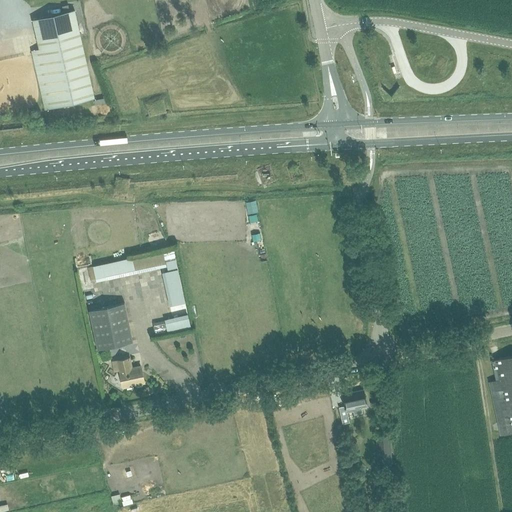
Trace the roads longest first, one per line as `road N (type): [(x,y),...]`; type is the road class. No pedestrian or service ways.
road 1 (unclassified): [(0,442),(386,358)]
road 2 (primary): [(0,172),(337,144)]
road 3 (primary): [(336,123),(0,153)]
road 4 (unclassified): [(511,42),(387,20),(322,29)]
road 5 (track): [(473,337),(503,511)]
road 6 (primary): [(511,118),(336,123)]
road 7 (primary): [(337,144),(511,137)]
road 8 (unclassified): [(357,210),(386,358)]
road 9 (unclassified): [(386,358),(511,329)]
